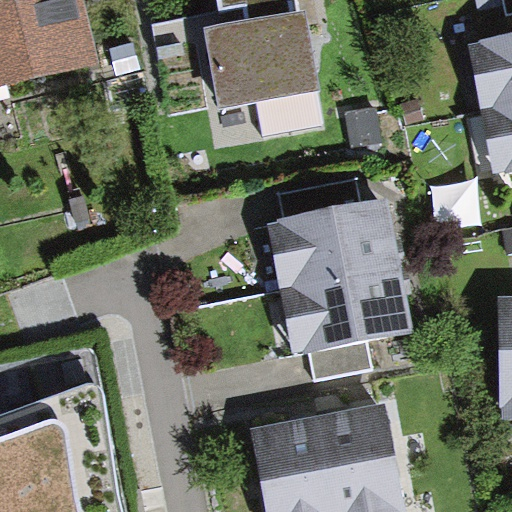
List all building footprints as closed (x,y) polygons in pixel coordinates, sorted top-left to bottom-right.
[(90,0),(83,0),(0,20),(0,99),(108,74),(90,0)] [(221,0),(225,21),(254,16),(257,37),(218,43),(230,117),(330,102),(317,17),(301,19),(299,11),(317,8),(315,0),(221,0)] [(511,46),(477,53),(502,186),(511,183),(511,46)] [(292,228),(276,231),(302,367),(317,365),(321,389),(378,378),(374,354),(421,345),(395,208),(367,213),(363,190),(288,204),(292,228)] [(120,511),(90,354),(0,371),(0,511),(120,511)] [(410,511),(392,419),(260,444),(273,511),(410,511)]
